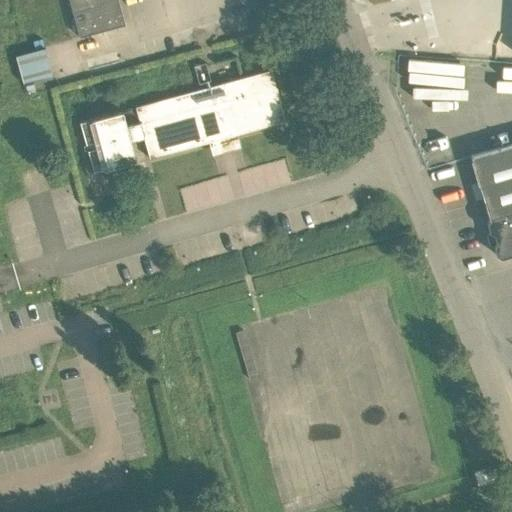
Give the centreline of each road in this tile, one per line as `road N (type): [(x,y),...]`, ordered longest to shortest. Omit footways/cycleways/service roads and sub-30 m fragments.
road 1 (unclassified): [(0,284),(403,162)]
road 2 (unclassified): [(511,438),(403,162)]
road 3 (unclassified): [(403,162),(339,0)]
